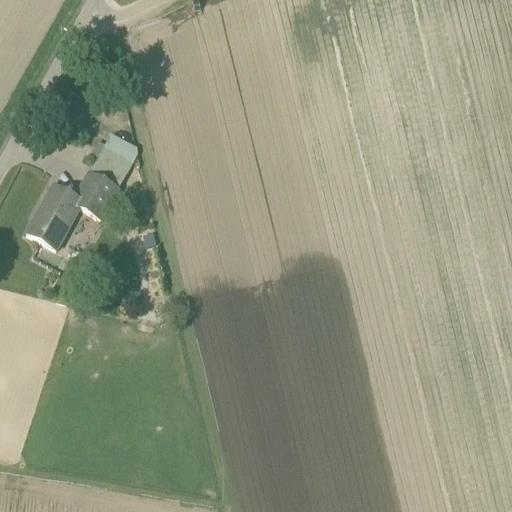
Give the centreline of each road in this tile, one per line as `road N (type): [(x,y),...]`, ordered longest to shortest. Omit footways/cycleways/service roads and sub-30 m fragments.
road 1 (track): [(232,511),(114,23)]
road 2 (unclassified): [(0,194),(96,20)]
